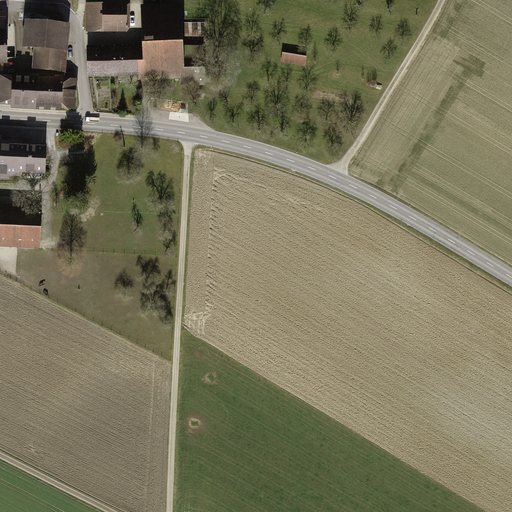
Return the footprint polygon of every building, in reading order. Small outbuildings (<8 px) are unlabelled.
[(87,7),(87,34),(130,34),(130,3),(103,3),(103,7),(87,7)] [(184,7),(143,9),(145,46),(88,49),(90,81),(140,79),(141,83),(183,81),(183,89),(206,88),(205,63),(187,64),(184,7)] [(0,65),(9,65),(7,16),(0,16),(0,65)] [(33,72),(66,75),(71,28),(28,23),(25,51),(35,52),(33,72)] [(308,59),(284,55),(283,66),(306,70),(308,59)] [(0,93),(0,103),(37,106),(38,78),(1,76),(0,93)] [(76,80),(38,78),(37,106),(75,108),(76,80)] [(22,139),(0,137),(0,182),(20,183),(20,178),(48,179),(49,147),(22,146),(22,139)] [(0,206),(0,250),(42,253),(45,210),(0,206)] [(86,281),(70,283),(70,290),(87,288),(86,281)]
